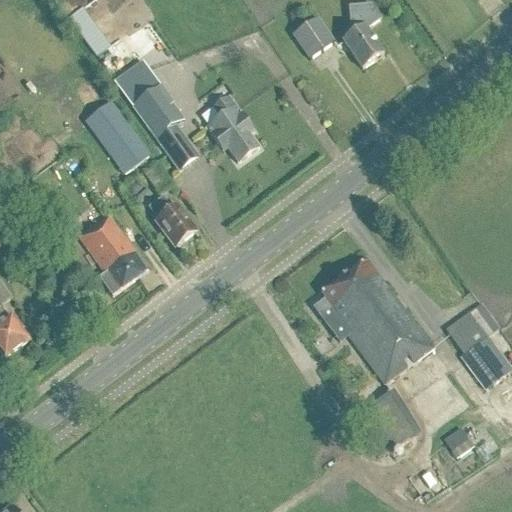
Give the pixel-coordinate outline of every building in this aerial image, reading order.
[(348,10),(350,39),(342,45),(361,73),(383,58),(366,34),(381,23),(371,8),(348,10)] [(310,64),(334,47),(317,22),(293,39),(310,64)] [(154,145),(176,176),(196,162),(174,130),(183,123),(146,74),(121,92),(135,111),(132,113),(155,144),(154,145)] [(219,122),(204,133),(221,157),(226,154),(236,168),(257,153),(247,139),(251,135),(227,102),(212,113),(219,122)] [(131,177),(150,163),(115,115),(95,129),(131,177)] [(63,155),(72,149),(62,134),(53,140),(63,155)] [(144,177),(159,200),(172,191),(156,168),(144,177)] [(172,252),(193,236),(175,211),(171,214),(161,201),(148,211),(157,224),(154,226),(172,252)] [(0,249),(14,239),(0,221),(0,249)] [(111,299),(146,275),(109,221),(79,242),(103,278),(99,281),(111,299)] [(382,391),(431,355),(365,265),(321,298),(325,303),(312,312),(321,325),(327,321),(334,329),(335,328),(382,391)] [(9,326),(0,312),(10,306),(0,290),(0,354),(6,364),(30,348),(12,323),(9,326)] [(36,301),(15,325),(38,347),(60,323),(36,301)] [(444,335),(463,360),(460,362),(484,394),(511,374),(488,342),(469,317),(444,335)] [(454,351),(411,373),(421,392),(464,371),(454,351)] [(421,438),(394,394),(348,423),(358,437),(365,433),(383,462),(421,438)] [(488,434),(497,448),(511,438),(511,431),(506,422),(488,434)] [(460,433),(443,444),(456,463),(473,452),(460,433)]
